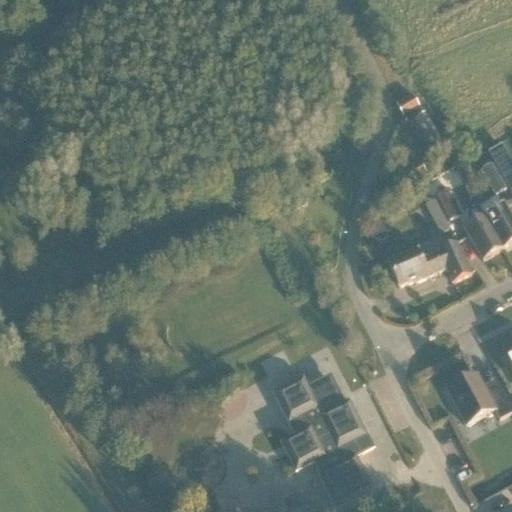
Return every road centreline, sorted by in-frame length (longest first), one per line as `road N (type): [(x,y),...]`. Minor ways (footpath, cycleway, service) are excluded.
road 1 (residential): [(386,356),(349,268),(384,102),(374,69),(324,0)]
road 2 (residential): [(465,511),(386,356)]
road 3 (residential): [(386,356),(511,290)]
